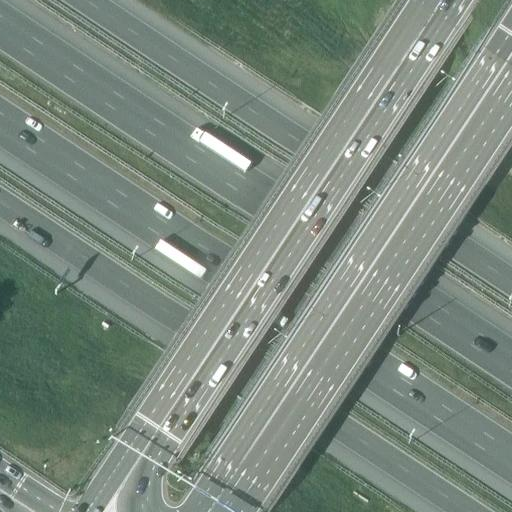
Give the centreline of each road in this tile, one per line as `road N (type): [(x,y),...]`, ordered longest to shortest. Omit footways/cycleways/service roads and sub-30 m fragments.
road 1 (motorway): [(511,365),(0,24)]
road 2 (motorway): [(0,122),(511,462)]
road 3 (primary): [(425,0),(87,511)]
road 4 (motorway): [(0,204),(465,511)]
road 5 (motorway): [(511,284),(83,0)]
road 6 (primary): [(233,511),(511,89)]
